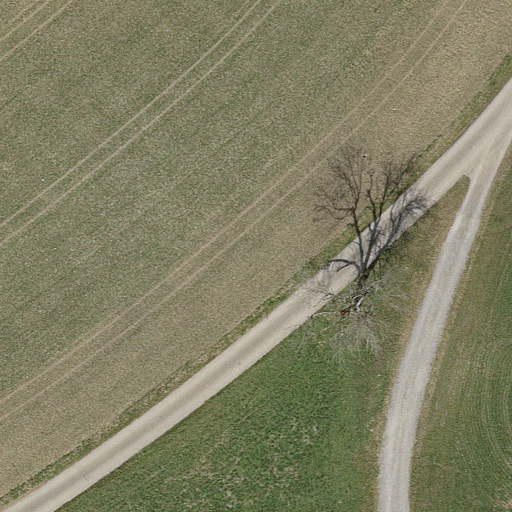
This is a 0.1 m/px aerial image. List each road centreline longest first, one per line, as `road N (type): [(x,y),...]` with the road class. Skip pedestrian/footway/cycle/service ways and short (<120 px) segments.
road 1 (residential): [(511,109),(255,348),(29,511)]
road 2 (track): [(398,511),(398,450),(418,361),(504,121)]
